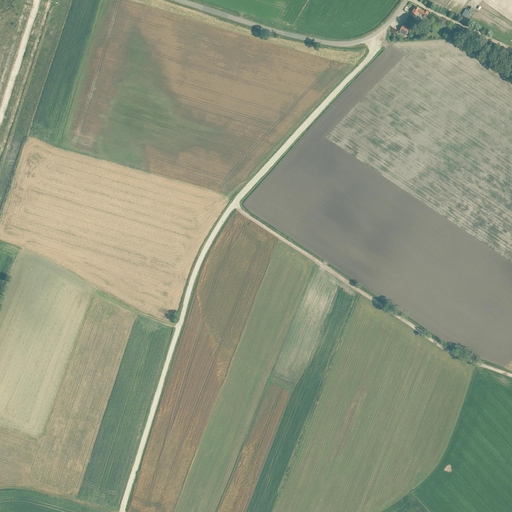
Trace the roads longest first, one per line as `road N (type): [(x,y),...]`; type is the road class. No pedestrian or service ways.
road 1 (track): [(364,42),(373,52),(233,205),(205,250),(121,511)]
road 2 (track): [(233,205),(429,337),(511,374)]
road 3 (unclassified): [(406,0),(381,31),(338,45),(176,0)]
road 4 (tertiary): [(0,117),(37,0)]
